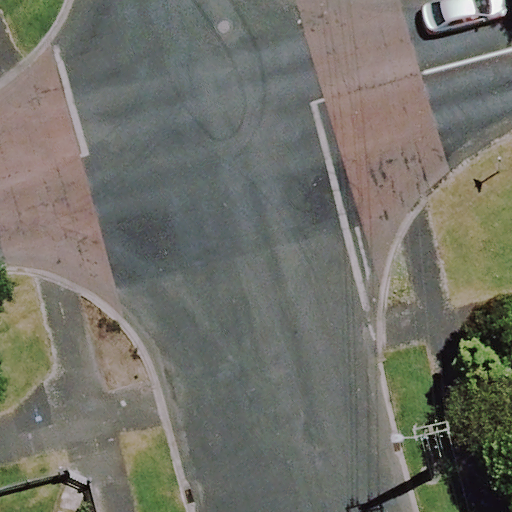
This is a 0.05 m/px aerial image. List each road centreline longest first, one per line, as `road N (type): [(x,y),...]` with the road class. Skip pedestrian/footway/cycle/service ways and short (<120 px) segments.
road 1 (residential): [(289,511),(193,132)]
road 2 (residential): [(511,49),(193,132)]
road 3 (residential): [(193,132),(0,182)]
road 4 (residential): [(193,132),(158,0)]
